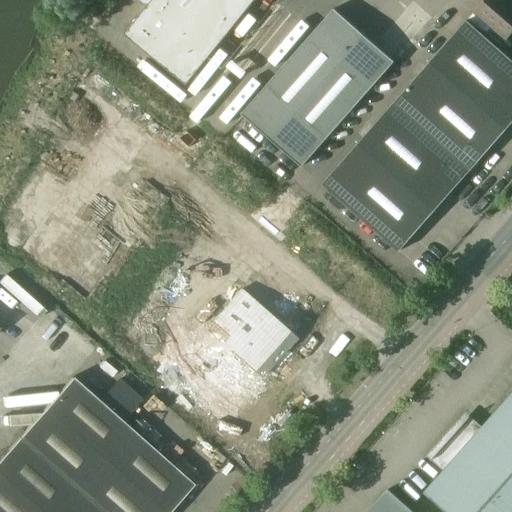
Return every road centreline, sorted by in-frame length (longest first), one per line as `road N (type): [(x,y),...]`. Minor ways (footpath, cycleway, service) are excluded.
road 1 (secondary): [(267,511),(511,234)]
road 2 (unknown): [(399,362),(235,225)]
